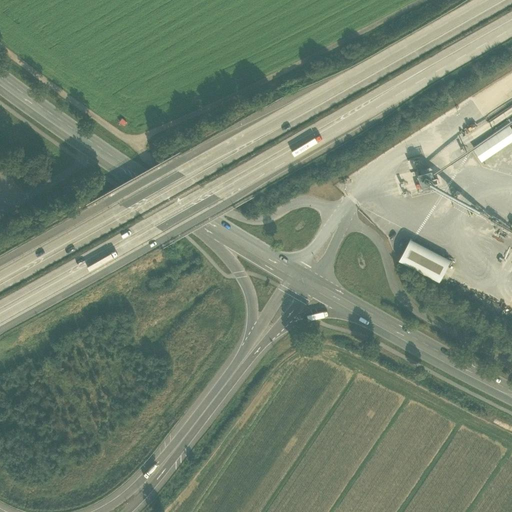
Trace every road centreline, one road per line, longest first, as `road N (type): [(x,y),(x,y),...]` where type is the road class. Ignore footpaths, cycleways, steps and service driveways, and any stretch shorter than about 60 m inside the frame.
road 1 (track): [(0,45),(231,214),(262,220),(307,201),(373,235),(411,309),(511,366)]
road 2 (motorway): [(10,303),(511,17)]
road 3 (motorway): [(346,87),(0,281)]
road 4 (motorway): [(346,87),(178,159),(0,261)]
road 5 (track): [(418,0),(135,146)]
road 6 (secondary): [(0,79),(213,228)]
road 7 (motorway): [(125,511),(279,327)]
road 8 (motorway): [(248,344),(160,458),(98,511)]
road 9 (secondary): [(511,395),(355,309)]
road 10 (motorway): [(501,0),(346,87)]
road 11 (motorway): [(213,228),(248,290),(248,344)]
